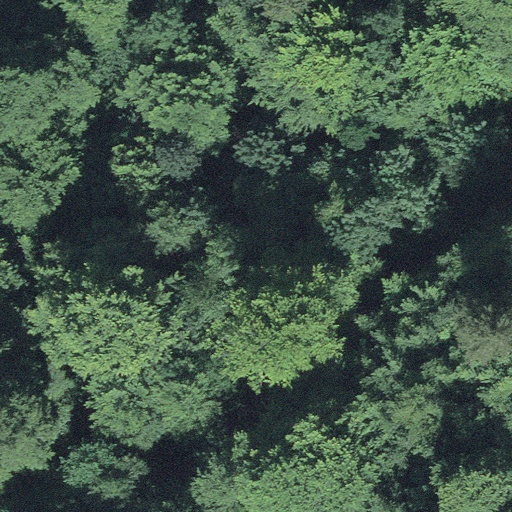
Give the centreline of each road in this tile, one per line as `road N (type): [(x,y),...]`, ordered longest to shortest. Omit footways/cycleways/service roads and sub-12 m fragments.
road 1 (track): [(128,511),(511,170)]
road 2 (trunk): [(511,380),(290,511)]
